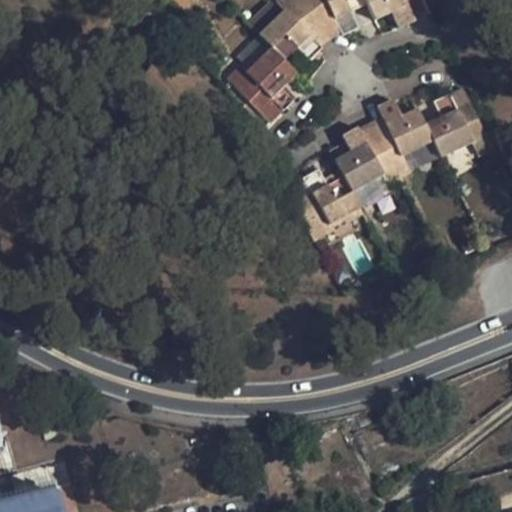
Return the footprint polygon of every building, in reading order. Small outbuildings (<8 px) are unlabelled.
[(318,46),(329,39),(301,0),(300,0),(283,12),(281,14),(258,36),(259,36),(283,61),(296,48),(309,61),(321,49),(318,46)] [(278,0),(276,2),(283,12),(300,0),(278,0)] [(350,13),(367,5),(364,0),(301,0),(329,39),(340,32),(342,37),(358,29),(350,13)] [(364,0),(367,5),(374,21),(390,13),(398,29),(415,22),(414,21),(430,13),(423,0),(364,0)] [(247,23),(258,36),(281,14),(269,2),(247,23)] [(296,74),(283,61),(259,36),(236,58),(248,70),(245,73),(246,75),(234,87),(268,123),(281,110),(283,112),(295,100),(282,88),(296,74)] [(226,79),(234,87),(246,75),(245,73),(239,67),(226,79)] [(485,135),(463,88),(434,102),(441,118),(424,126),(432,142),(440,159),(471,144),(473,143),(472,142),(485,135)] [(382,119),(370,124),(399,180),(411,174),(402,156),(409,153),(432,142),(424,126),(417,109),(399,117),(392,101),(377,108),(382,119)] [(387,186),(399,180),(370,124),(359,130),(357,127),(341,136),(346,146),(350,153),(334,162),(339,171),(343,178),(360,208),(386,194),(377,179),(382,176),(387,186)] [(485,135),(472,142),(473,143),(471,144),(478,158),(493,151),(485,135)] [(409,153),(416,169),(440,159),(432,142),(409,153)] [(330,155),(334,162),(350,153),(346,146),(330,155)] [(360,208),(343,178),(327,186),(323,180),(318,170),(303,179),(304,180),(285,191),(313,241),(330,231),(328,226),(329,226),(360,208)] [(323,180),(327,186),(343,178),(339,171),(323,180)] [(363,215),(360,208),(329,226),(336,238),(352,229),(349,223),(363,215)] [(511,395),(511,360),(355,433),(342,423),(307,440),(304,433),(279,442),(311,511),(365,511),(380,505),(382,494),(511,395)] [(0,496),(50,483),(48,477),(13,486),(0,489),(0,496)] [(0,511),(57,511),(50,483),(0,496),(0,511)]
